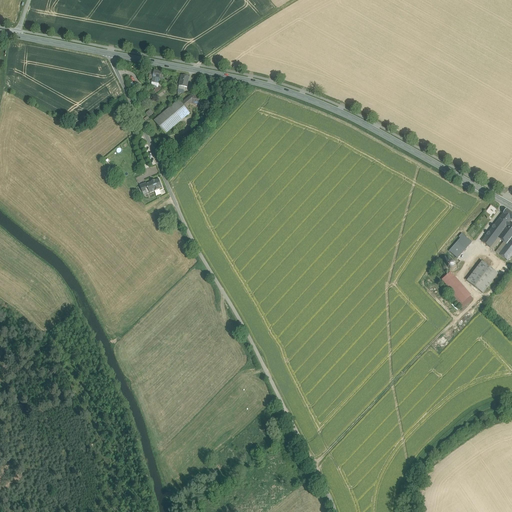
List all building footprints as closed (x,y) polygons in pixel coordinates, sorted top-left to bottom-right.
[(162,72),(154,71),(154,73),(153,76),(153,78),(154,78),(153,82),(157,82),(156,83),(158,84),(158,82),(160,83),(162,72)] [(190,77),(181,76),(179,86),(185,87),(187,88),(190,77)] [(203,97),(193,95),(182,104),(186,109),(191,104),(201,106),(203,97)] [(179,101),(154,122),(165,135),(190,114),(186,109),(182,104),(179,101)] [(159,180),(151,183),(155,192),(162,189),(159,180)] [(147,185),(146,185),(148,190),(150,194),(155,192),(151,183),(147,185)] [(146,184),(140,186),(142,192),(148,190),(146,185),(147,185),(146,184)] [(511,214),(506,210),(494,227),(502,234),(509,224),(511,222),(511,214)] [(500,242),(503,244),(506,246),(511,238),(511,226),(509,224),(502,234),(498,240),(500,242)] [(482,243),(491,249),(498,240),(502,234),(494,227),(482,243)] [(500,256),(508,262),(511,256),(511,238),(506,246),(500,256)] [(460,239),(449,252),(457,259),(469,246),(460,239)] [(494,251),(500,242),(498,240),(491,249),(494,251)] [(500,256),(506,246),(503,244),(496,253),(500,256)] [(497,274),(482,263),(467,283),(483,294),(497,274)] [(454,270),(455,268),(454,266),(453,264),(451,264),(449,264),(447,265),(446,267),(446,269),(447,271),(449,272),(451,273),(453,272),(454,270)] [(442,281),(447,288),(461,305),(470,298),(450,274),(442,281)] [(473,301),(470,298),(461,305),(447,288),(444,291),(461,311),(473,301)]
